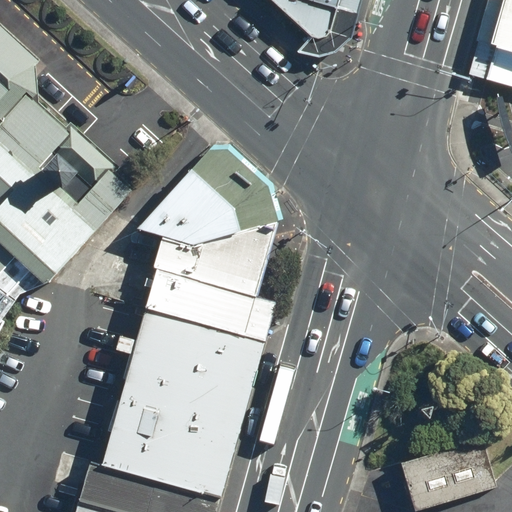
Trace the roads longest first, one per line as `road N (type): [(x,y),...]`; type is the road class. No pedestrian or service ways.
road 1 (primary): [(375,195),(293,511)]
road 2 (primary): [(375,195),(157,0)]
road 3 (primary): [(511,362),(457,312),(375,195)]
road 4 (primary): [(428,0),(375,195)]
road 5 (primary): [(375,195),(511,272)]
